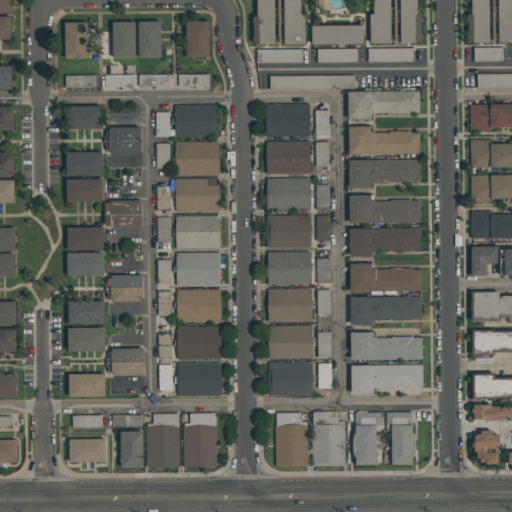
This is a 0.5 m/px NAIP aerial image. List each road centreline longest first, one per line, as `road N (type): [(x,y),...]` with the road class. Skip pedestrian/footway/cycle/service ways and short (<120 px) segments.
road 1 (residential): [(451,497),(445,0)]
road 2 (residential): [(219,5),(226,57),(242,85),(246,405)]
road 3 (residential): [(40,0),(40,182)]
road 4 (tertiary): [(108,500),(247,499)]
